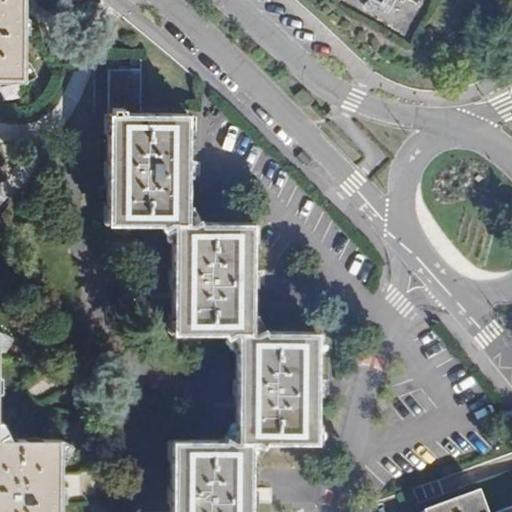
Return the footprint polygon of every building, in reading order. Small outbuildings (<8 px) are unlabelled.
[(0,0),(0,80),(24,80),(25,7),(25,0),(0,0)] [(389,0),(362,0),(359,10),(383,18),(389,0)] [(173,219),(187,219),(188,111),(141,111),(141,68),(141,53),(133,53),(132,67),(109,67),(109,79),(108,141),(108,219),(173,219)] [(187,219),(173,219),(172,329),(238,329),(251,329),(252,220),(187,219)] [(237,439),(252,440),(317,440),(318,330),(251,329),(238,329),(237,439)] [(0,438),(0,511),(61,511),(62,439),(0,438)] [(251,511),(252,440),(237,439),(172,439),(171,511),(251,511)] [(511,511),(511,509),(502,511),(481,511),(475,494),(419,511),(511,511)]
